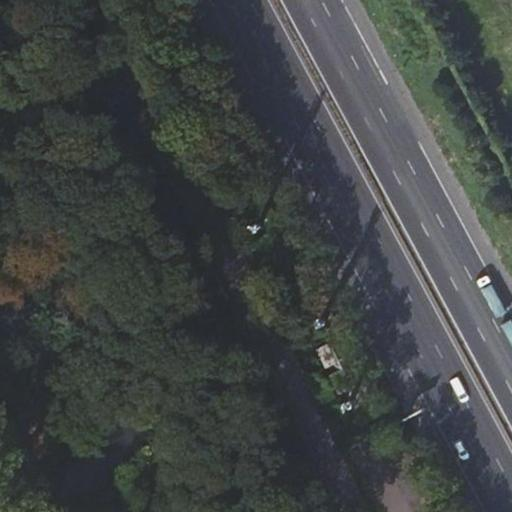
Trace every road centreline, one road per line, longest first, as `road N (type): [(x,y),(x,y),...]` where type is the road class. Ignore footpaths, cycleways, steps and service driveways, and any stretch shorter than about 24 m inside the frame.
road 1 (motorway): [(236,0),(511,511)]
road 2 (tertiary): [(103,0),(357,511)]
road 3 (motorway): [(511,371),(312,0)]
